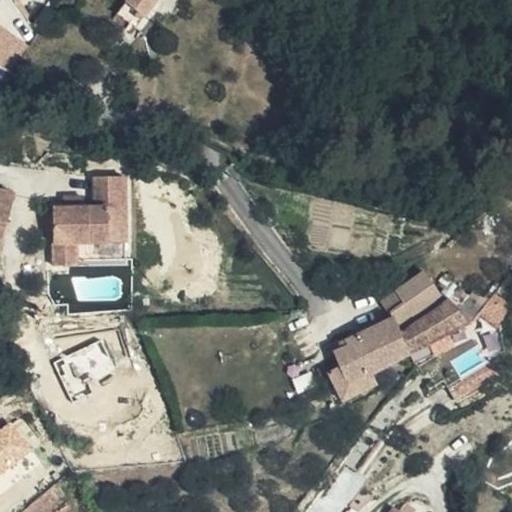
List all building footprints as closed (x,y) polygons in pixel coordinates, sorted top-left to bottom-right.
[(132,0),(149,12),(158,0),(132,0)] [(0,59),(17,69),(32,43),(0,22),(0,59)] [(56,205),(57,264),(80,264),(79,241),(111,239),(110,204),(127,204),(126,174),(100,175),(100,204),(88,204),(69,205),(56,205)] [(0,242),(10,197),(0,195),(0,242)] [(69,196),(69,205),(88,204),(88,196),(69,196)] [(110,204),(111,239),(129,239),(127,204),(110,204)] [(82,255),(132,253),(131,243),(82,244),(82,255)] [(401,293),(405,298),(412,311),(431,299),(457,281),(435,253),(408,272),(415,284),(401,293)] [(431,299),(412,311),(422,336),(427,346),(438,341),(434,330),(481,305),(480,303),(461,279),(431,299)] [(498,286),(481,305),(489,314),(505,295),(498,286)] [(385,306),(404,344),(422,336),(412,311),(405,298),(385,306)] [(388,352),(404,344),(385,306),(351,325),(353,331),(349,333),(355,347),(362,363),(382,355),(388,352)] [(350,349),(361,377),(387,365),(382,355),(362,363),(355,347),(350,349)] [(490,358),(448,385),(454,395),(464,410),(506,383),(490,358)] [(454,395),(448,385),(430,396),(437,406),(454,395)] [(15,421),(0,432),(0,475),(36,448),(15,421)]
